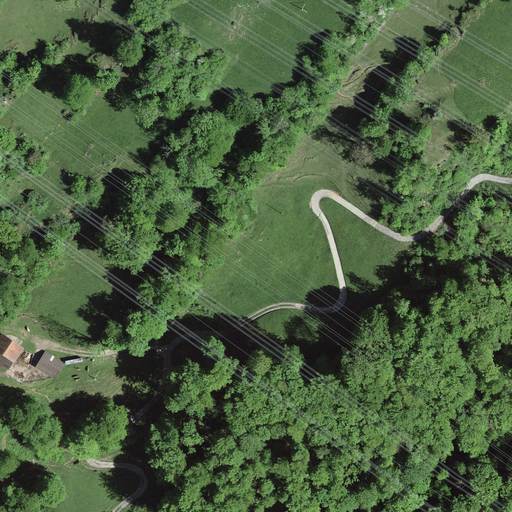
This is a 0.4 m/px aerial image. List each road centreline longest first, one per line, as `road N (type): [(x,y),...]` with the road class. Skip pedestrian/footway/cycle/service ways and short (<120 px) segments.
road 1 (track): [(118,511),(143,487),(142,474),(127,464),(95,463),(87,448),(144,408),(176,342),(220,333),(272,307),(338,307),(344,290),(316,208),(320,193),(402,241),(427,239),(464,183),(511,181)]
road 2 (track): [(0,329),(28,325),(81,353),(170,353)]
